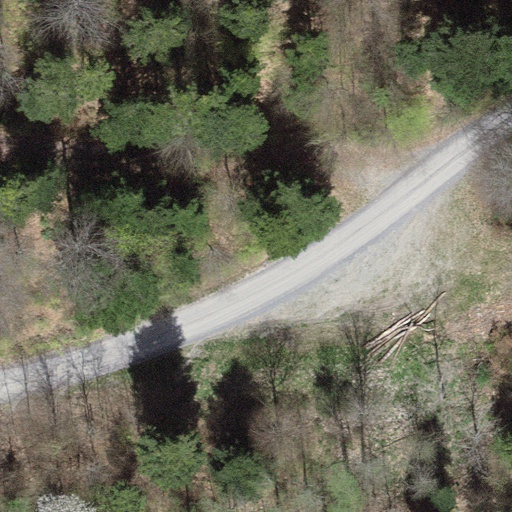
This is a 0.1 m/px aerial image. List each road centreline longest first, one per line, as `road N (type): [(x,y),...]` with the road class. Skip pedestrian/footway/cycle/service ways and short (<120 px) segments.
road 1 (track): [(511,131),(285,269),(173,323),(0,380)]
road 2 (track): [(0,146),(230,166),(462,168)]
